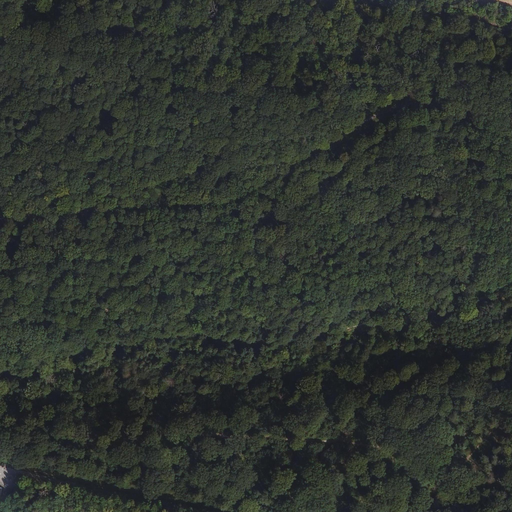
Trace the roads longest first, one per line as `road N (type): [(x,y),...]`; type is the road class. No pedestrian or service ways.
road 1 (track): [(511,132),(457,107),(412,101),(233,197),(0,217)]
road 2 (track): [(511,292),(327,334),(119,340),(25,370),(0,370)]
road 3 (track): [(0,430),(190,431),(392,448)]
